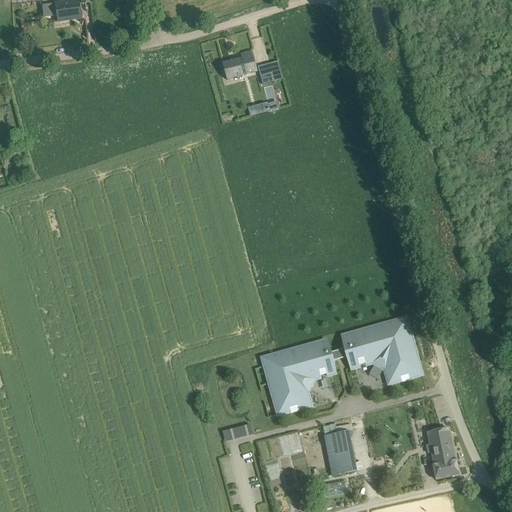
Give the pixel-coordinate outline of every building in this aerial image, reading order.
[(58,16),(58,22),(81,18),(79,2),(56,5),(56,6),(52,6),(50,8),(51,15),(53,16),(58,16)] [(242,59),(223,64),(227,80),(257,72),(252,52),(240,55),(242,59)] [(273,75),(261,78),(263,85),(274,82),(273,75)] [(267,103),(249,108),(251,117),(270,112),(268,105),(267,103)] [(15,145),(9,147),(13,156),(19,153),(15,145)] [(387,377),(389,384),(402,381),(402,383),(410,381),(409,379),(422,375),(406,319),(342,337),(345,349),(330,353),(327,341),(263,359),(278,415),(291,412),(291,414),(299,411),(299,410),(311,406),(309,399),(307,400),(305,392),(312,378),(326,375),(327,376),(336,374),(332,362),(348,357),(351,370),(360,367),(360,365),(373,361),(387,369),(389,377),(387,377)] [(251,425),(227,432),(230,441),(238,439),(236,434),(244,432),(245,437),(253,435),(251,425)] [(427,446),(428,454),(431,453),(434,464),(433,465),(436,481),(459,476),(455,460),(448,429),(427,433),(430,445),(427,446)] [(325,437),(333,476),(357,472),(349,432),(325,437)] [(387,477),(378,479),(380,491),(389,489),(387,477)] [(349,483),(330,484),(331,496),(349,495),(349,483)]
